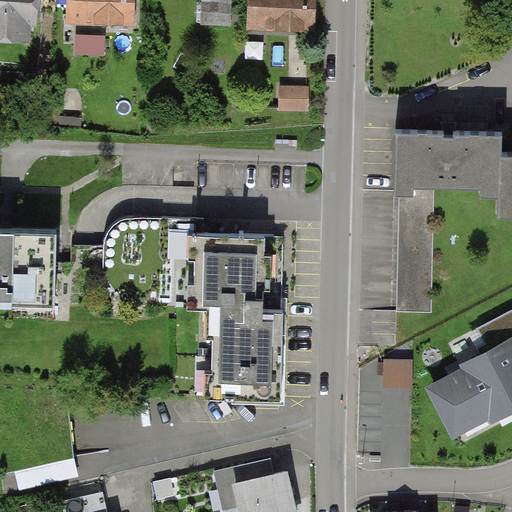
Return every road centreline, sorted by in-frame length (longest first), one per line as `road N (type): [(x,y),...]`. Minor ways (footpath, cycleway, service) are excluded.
road 1 (residential): [(342,0),(333,483)]
road 2 (residential): [(333,483),(487,485),(511,473)]
